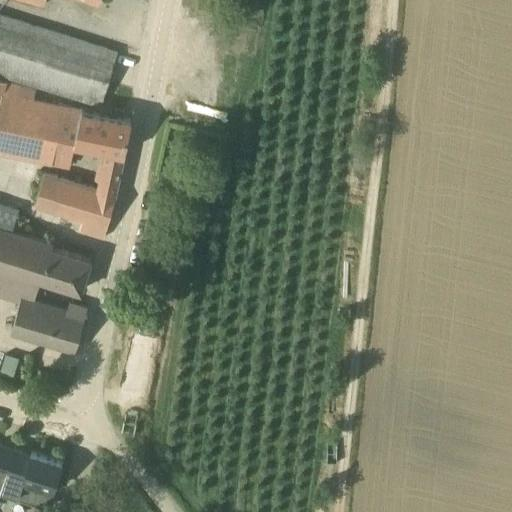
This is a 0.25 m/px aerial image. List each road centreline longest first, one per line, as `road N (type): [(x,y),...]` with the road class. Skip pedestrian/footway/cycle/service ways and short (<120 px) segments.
road 1 (track): [(392,0),(339,511)]
road 2 (residential): [(72,410),(92,380),(172,0)]
road 3 (residential): [(170,511),(72,410)]
